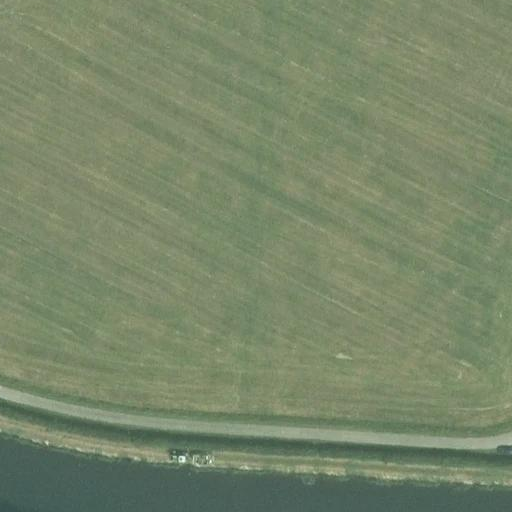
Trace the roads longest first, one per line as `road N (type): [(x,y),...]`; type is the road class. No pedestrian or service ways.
road 1 (unclassified): [(0,392),(110,420),(467,443),(511,437)]
road 2 (track): [(0,416),(99,441),(511,472)]
